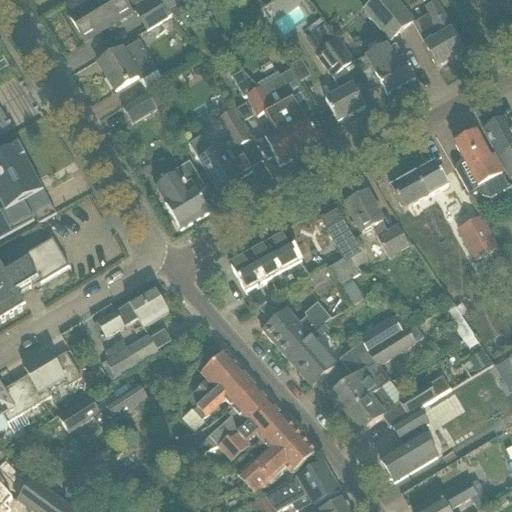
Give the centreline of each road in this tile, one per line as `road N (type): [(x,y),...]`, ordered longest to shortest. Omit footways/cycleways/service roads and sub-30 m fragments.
road 1 (residential): [(164,260),(511,76)]
road 2 (residential): [(377,511),(164,260)]
road 3 (residential): [(164,260),(8,0)]
road 4 (residential): [(0,355),(164,260)]
